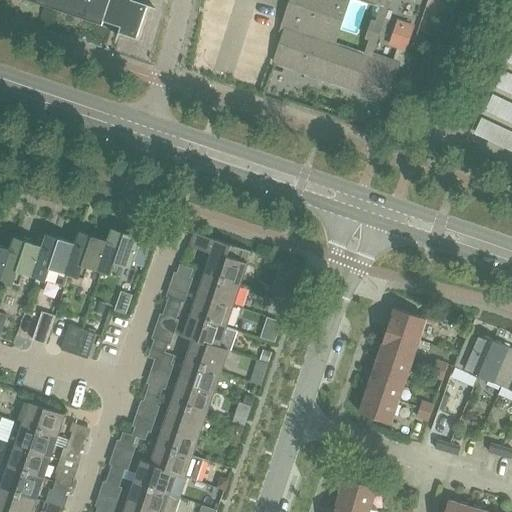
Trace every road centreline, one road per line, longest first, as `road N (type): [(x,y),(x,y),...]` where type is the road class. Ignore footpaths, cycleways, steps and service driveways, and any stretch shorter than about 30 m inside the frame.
road 1 (tertiary): [(357,205),(145,132)]
road 2 (unclassified): [(357,205),(295,419)]
road 3 (residential): [(118,385),(168,226)]
road 4 (tertiary): [(511,257),(357,205)]
road 5 (tertiary): [(145,132),(0,83)]
road 6 (residential): [(437,461),(295,419)]
road 7 (unclassified): [(145,132),(182,0)]
road 8 (residential): [(74,511),(118,385)]
road 9 (residential): [(118,385),(0,347)]
